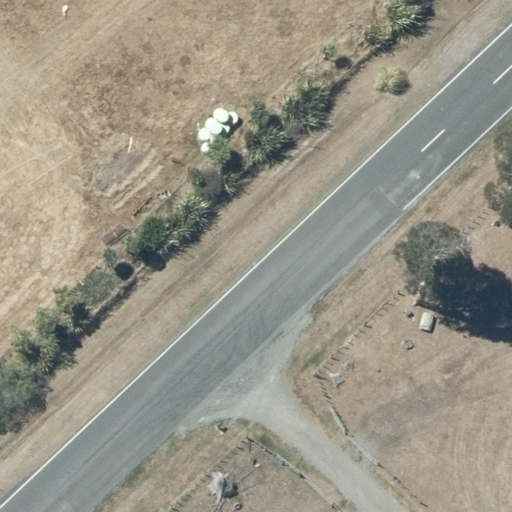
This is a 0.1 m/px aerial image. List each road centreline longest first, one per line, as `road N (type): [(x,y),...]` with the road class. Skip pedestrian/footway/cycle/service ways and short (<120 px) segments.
road 1 (tertiary): [(511,4),(0,491)]
road 2 (unknown): [(185,315),(377,511)]
